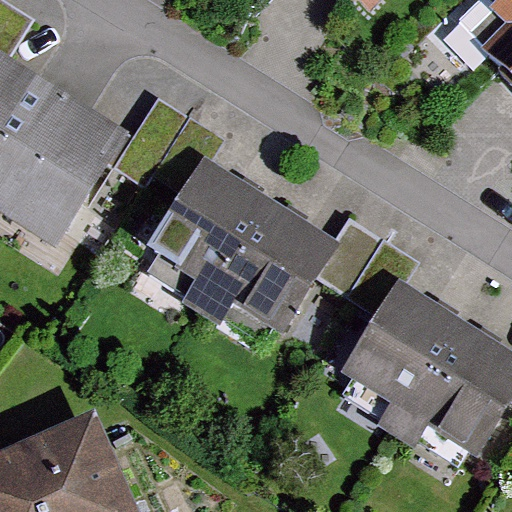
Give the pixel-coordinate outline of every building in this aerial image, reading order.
[(341,0),(371,28),(397,0),(341,0)] [(32,28),(0,8),(0,82),(10,66),(32,28)] [(511,82),(511,41),(492,63),(511,82)] [(0,215),(70,104),(10,66),(0,82),(0,215)] [(139,143),(70,104),(0,215),(0,228),(71,265),(111,187),(139,143)] [(150,208),(192,127),(160,108),(139,143),(111,187),(150,208)] [(239,152),(192,127),(150,208),(197,232),(227,177),(239,152)] [(233,308),(288,211),(227,177),(197,232),(173,275),(233,308)] [(322,289),(348,245),(288,211),(233,308),(291,341),(322,289)] [(359,310),(392,253),(354,232),(348,245),(322,289),(359,310)] [(397,331),(420,293),(431,276),(392,253),(359,310),(397,331)] [(420,442),(485,333),(420,293),(397,331),(354,402),(420,442)] [(511,427),(511,347),(485,333),(420,442),(480,478),(511,427)] [(157,511),(119,419),(0,468),(0,511),(157,511)]
